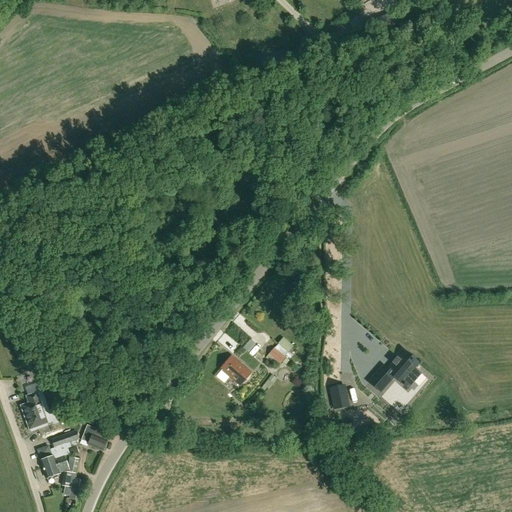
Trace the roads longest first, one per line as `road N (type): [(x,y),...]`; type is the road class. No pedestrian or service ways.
road 1 (unclassified): [(87,511),(129,432),(377,127),(392,111),(511,47)]
road 2 (track): [(129,432),(320,437)]
